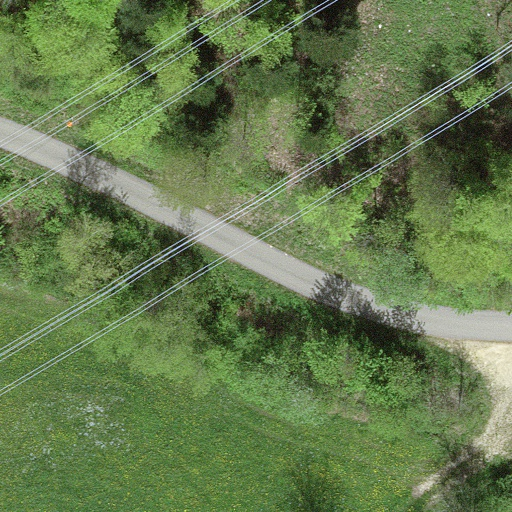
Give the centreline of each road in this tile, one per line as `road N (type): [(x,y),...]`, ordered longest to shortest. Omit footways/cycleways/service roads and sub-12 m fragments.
road 1 (unclassified): [(0,134),(367,300),(511,328)]
road 2 (track): [(511,368),(462,467),(401,511)]
